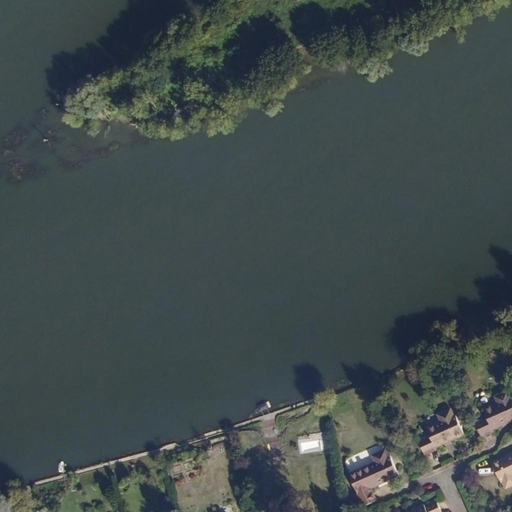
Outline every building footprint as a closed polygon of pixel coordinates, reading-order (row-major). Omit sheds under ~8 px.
[(490,421),(479,425),(484,439),(496,434),(495,432),(511,424),(511,399),(509,398),(501,401),(500,406),(502,410),(488,416),(490,421)] [(432,437),(421,443),(427,456),(440,451),(439,449),(447,445),(454,442),(468,436),(461,419),(458,420),(457,417),(453,414),(444,418),(442,422),(444,426),(430,432),(432,437)] [(373,462),(368,450),(344,461),(349,473),(373,462)] [(504,482),(505,486),(510,486),(511,485),(511,456),(494,465),(502,483),(504,482)] [(379,460),(376,464),(378,468),(364,473),(366,478),(355,483),(366,507),(378,501),(372,489),(381,485),(380,483),(385,480),(386,482),(400,476),(394,461),(392,462),(390,458),(386,457),(379,460)] [(442,511),(437,502),(426,507),(425,505),(418,509),(412,511),(410,511),(442,511)]
